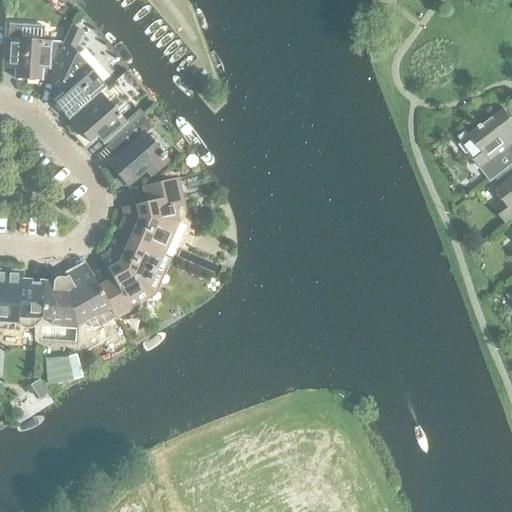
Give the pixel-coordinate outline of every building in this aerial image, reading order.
[(53,101),(68,118),(70,120),(99,94),(98,93),(105,87),(74,52),(84,30),(72,24),(64,41),(59,51),(50,69),(60,80),(54,85),(61,94),(53,101)] [(50,69),(59,51),(58,50),(57,52),(42,51),(43,42),(4,39),(3,62),(15,62),(14,79),(40,81),(41,69),(50,69)] [(99,94),(70,120),(89,142),(96,136),(103,143),(124,124),(99,94)] [(458,137),(474,158),(491,180),(511,163),(511,115),(505,107),(468,136),(465,132),(458,137)] [(141,115),(106,146),(115,157),(108,164),(127,186),(144,170),(150,176),(166,162),(163,159),(165,157),(162,153),(160,154),(143,135),(151,127),(141,115)] [(508,224),(511,220),(511,176),(496,189),(510,206),(500,213),(508,224)] [(132,242),(160,254),(175,220),(172,208),(184,206),(177,178),(142,186),(146,202),(122,208),(124,216),(118,229),(135,236),(132,242)] [(112,278),(97,286),(97,287),(115,318),(124,313),(135,331),(146,325),(136,306),(141,303),(135,293),(146,287),(160,254),(132,242),(129,248),(113,241),(108,253),(100,257),(112,278)] [(97,287),(97,286),(94,280),(92,281),(82,262),(63,273),(65,277),(64,278),(58,277),(57,277),(56,278),(55,278),(54,279),(53,280),(52,282),(52,283),(43,282),(43,284),(41,318),(53,327),(75,329),(86,322),(89,327),(90,327),(93,329),(97,329),(115,318),(97,287)] [(40,323),(40,318),(41,318),(43,284),(21,282),(22,274),(0,273),(0,330),(13,332),(13,325),(16,326),(17,327),(20,328),(21,329),(23,329),(26,329),(29,329),(31,328),(33,327),(35,326),(37,324),(37,323),(40,323)] [(37,380),(28,386),(37,399),(45,393),(37,380)]
